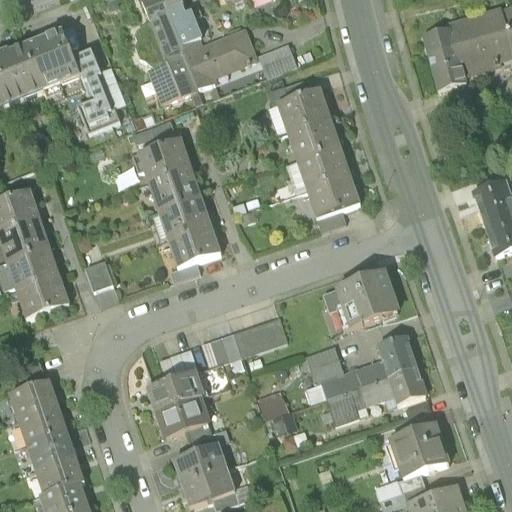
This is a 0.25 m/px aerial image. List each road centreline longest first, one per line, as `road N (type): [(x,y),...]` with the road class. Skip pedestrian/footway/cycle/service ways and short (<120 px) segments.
road 1 (residential): [(430,230),(143,323),(120,338),(102,373),(144,511)]
road 2 (tertiary): [(430,230),(511,472)]
road 3 (tertiary): [(356,0),(430,230)]
